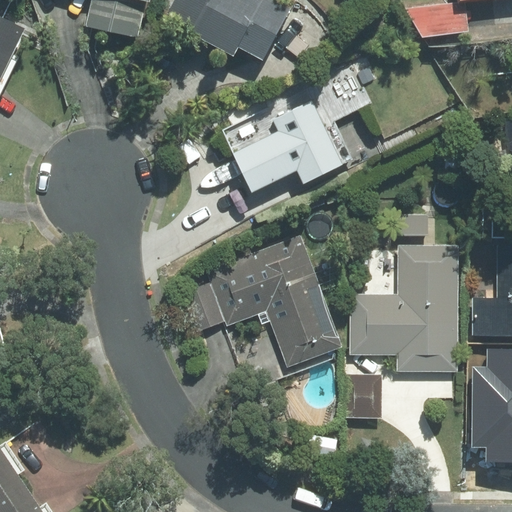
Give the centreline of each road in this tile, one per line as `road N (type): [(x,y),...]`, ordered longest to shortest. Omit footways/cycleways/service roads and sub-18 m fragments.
road 1 (residential): [(96,182),(128,330),(169,407),(211,464),(282,511)]
road 2 (unknown): [(128,330),(0,412)]
